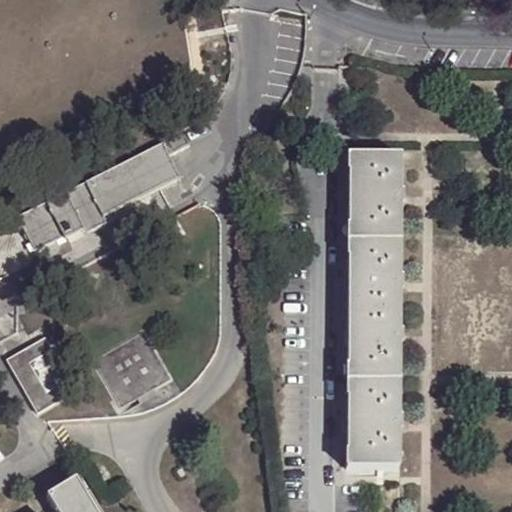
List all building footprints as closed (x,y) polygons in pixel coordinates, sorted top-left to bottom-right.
[(0,0),(0,172),(180,78),(187,72),(190,63),(180,0),(0,0)] [(158,140),(159,144),(159,143),(164,151),(167,157),(188,146),(179,128),(158,140)] [(159,143),(159,144),(15,217),(34,252),(179,178),(167,157),(164,151),(159,143)] [(346,472),(396,473),(399,161),(348,160),(346,472)] [(171,379),(144,332),(94,361),(122,407),(171,379)] [(36,416),(75,394),(68,383),(45,396),(28,367),(50,353),(43,341),(6,363),(36,416)] [(44,511),(99,511),(77,475),(48,492),(61,511),(44,511),(45,511),(44,511)]
